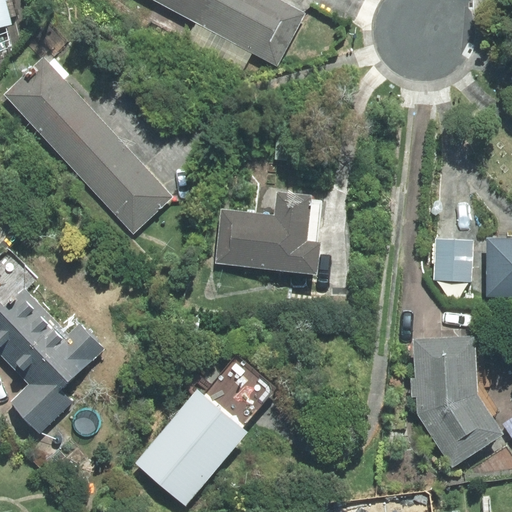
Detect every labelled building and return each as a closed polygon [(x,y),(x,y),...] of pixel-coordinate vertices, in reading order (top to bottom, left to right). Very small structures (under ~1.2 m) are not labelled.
[(0,0),(0,26),(13,23),(7,0),(0,0)] [(158,0),(196,20),(206,0),(158,0)] [(286,0),(206,0),(196,20),(276,64),(305,10),(286,0)] [(67,161),(108,123),(43,53),(2,91),(67,161)] [(108,123),(67,161),(132,232),(173,194),(108,123)] [(216,263),(319,272),(322,239),(310,238),(314,192),(278,188),(276,212),(221,207),(216,263)] [(487,295),(511,295),(511,235),(488,235),(487,295)] [(475,238),(437,237),(435,280),(474,281),(475,238)] [(0,353),(29,384),(11,402),(42,434),(75,402),(63,389),(105,348),(70,311),(63,318),(52,306),(58,299),(9,247),(0,255),(0,353)] [(197,334),(200,314),(183,311),(179,330),(197,334)] [(453,466),(506,431),(480,391),(478,333),(415,335),(418,412),(453,466)] [(186,505),(250,429),(199,387),(136,463),(186,505)]
